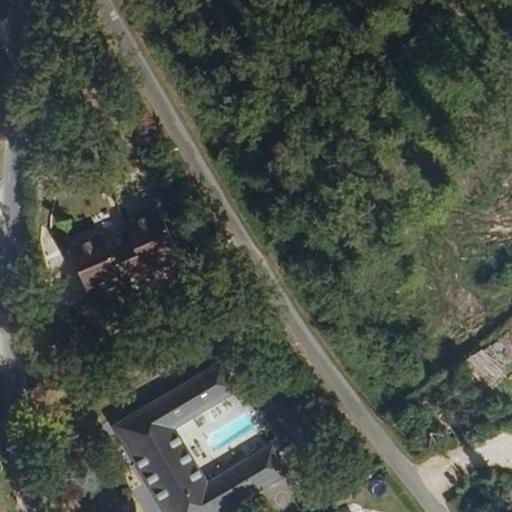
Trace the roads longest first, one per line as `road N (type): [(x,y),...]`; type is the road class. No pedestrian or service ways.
road 1 (residential): [(436,511),(271,297),(101,0)]
road 2 (tertiary): [(22,0),(13,305),(36,511)]
